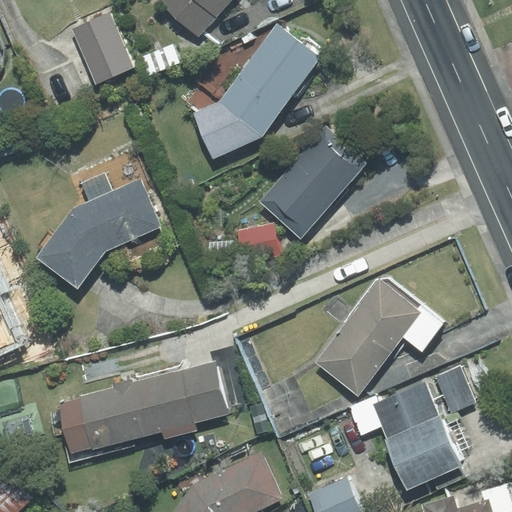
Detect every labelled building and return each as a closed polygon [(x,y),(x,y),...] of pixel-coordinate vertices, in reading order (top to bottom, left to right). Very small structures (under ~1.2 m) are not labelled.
[(171,0),(208,34),(238,0),(171,0)] [(118,10),(62,35),(85,89),(142,64),(118,10)] [(282,21),(226,99),(203,113),(220,157),(274,133),(329,54),(282,21)] [(376,160),(333,123),(265,201),(308,238),(376,160)] [(168,225),(145,176),(118,188),(110,171),(86,182),(93,199),(75,208),(78,214),(43,254),(87,287),(115,249),(168,225)] [(281,223),(242,228),(247,264),(285,260),(281,223)] [(429,351),(452,321),(387,272),(320,361),(365,395),(410,337),(429,351)] [(170,430),(173,438),(205,430),(203,422),(233,414),(220,361),(68,399),(81,452),(170,430)] [(367,434),(387,424),(417,489),(472,464),(444,402),(449,400),(455,414),(483,401),(466,365),(439,377),(441,383),(436,385),(433,377),(383,400),(380,393),(353,405),(367,434)] [(262,511),(292,498),(268,450),(213,476),(190,493),(177,511),(262,511)] [(368,511),(352,473),(313,490),(322,511),(368,511)] [(511,511),(511,481),(460,497),(459,492),(427,501),(430,511),(511,511)]
